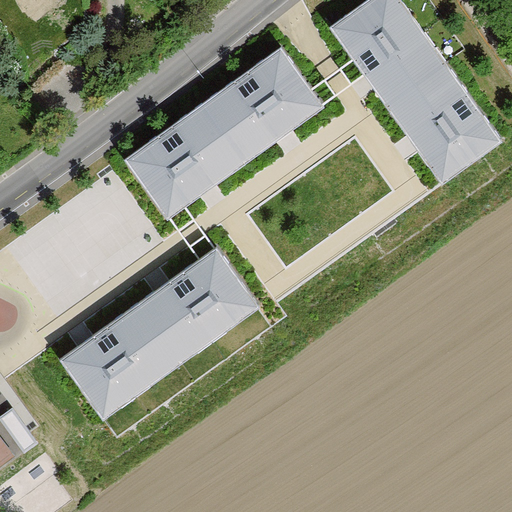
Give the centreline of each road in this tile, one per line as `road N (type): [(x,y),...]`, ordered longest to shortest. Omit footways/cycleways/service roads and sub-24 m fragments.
road 1 (tertiary): [(259,0),(0,198)]
road 2 (unknown): [(130,0),(129,40),(81,102),(91,130)]
